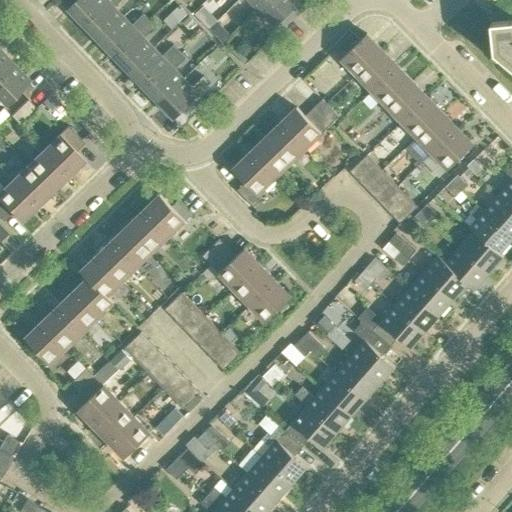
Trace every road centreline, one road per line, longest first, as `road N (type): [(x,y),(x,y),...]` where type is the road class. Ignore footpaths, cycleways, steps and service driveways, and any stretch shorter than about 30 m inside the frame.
road 1 (residential): [(222,393),(381,227),(339,185),(288,230),(257,228),(204,177),(193,153)]
road 2 (residential): [(511,291),(315,511)]
road 3 (residential): [(0,346),(48,401),(46,421),(16,475),(80,511)]
road 4 (residential): [(193,153),(359,0)]
road 5 (residential): [(133,146),(125,166),(0,286)]
road 6 (residential): [(14,0),(122,112),(133,146)]
road 7 (tertiary): [(511,380),(396,511)]
road 8 (residential): [(102,511),(222,393)]
road 9 (residential): [(420,30),(511,124)]
